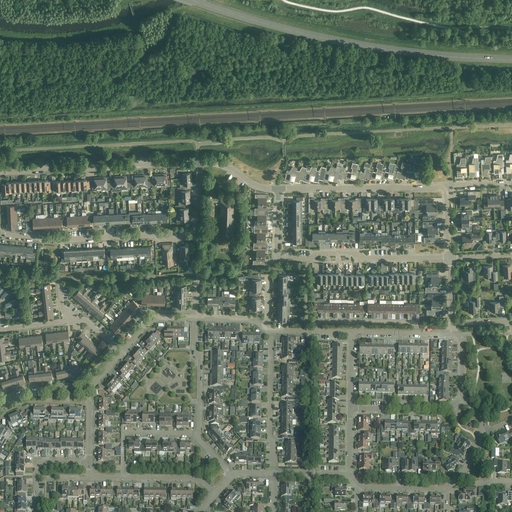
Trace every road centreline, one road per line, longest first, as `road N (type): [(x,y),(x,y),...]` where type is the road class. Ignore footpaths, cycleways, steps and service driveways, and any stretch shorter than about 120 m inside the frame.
road 1 (primary): [(195,1),(354,43),(511,59)]
road 2 (residential): [(0,233),(190,238),(201,162)]
road 3 (residential): [(449,258),(282,258),(278,189)]
road 4 (residential): [(0,173),(201,162)]
road 5 (residential): [(278,189),(445,189)]
road 6 (residential): [(273,472),(270,330)]
road 7 (residential): [(317,331),(317,321),(416,322),(416,333)]
